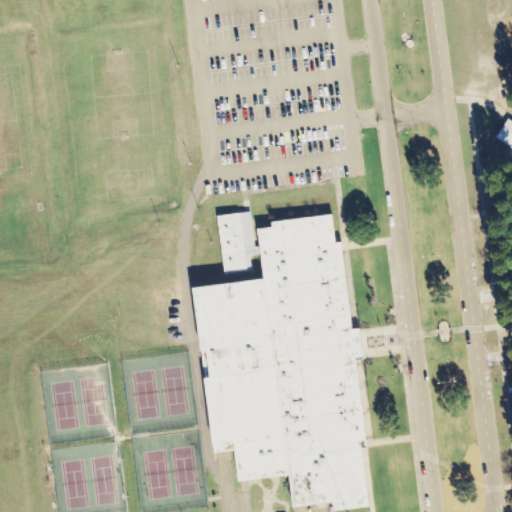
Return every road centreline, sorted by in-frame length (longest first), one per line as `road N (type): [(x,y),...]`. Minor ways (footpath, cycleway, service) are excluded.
road 1 (residential): [(497,511),(435,0)]
road 2 (residential): [(371,0),(429,511)]
